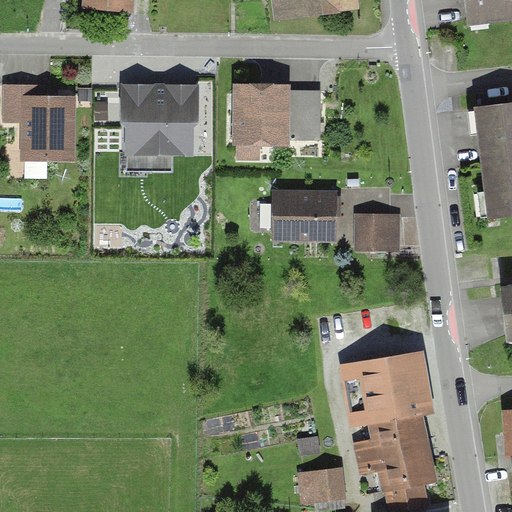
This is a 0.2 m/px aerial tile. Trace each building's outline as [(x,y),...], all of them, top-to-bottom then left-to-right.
[(131,0),(87,0),(87,4),(131,9),(131,0)] [(268,0),(272,28),(337,20),(336,16),(357,13),(355,0),(268,0)] [(511,0),(463,0),(467,30),(489,28),(488,20),(511,17),(511,0)] [(295,78),(230,77),(229,145),(290,145),(290,139),(320,139),(321,86),(295,86),(295,78)] [(72,163),(73,100),(34,100),(34,89),(1,88),(1,126),(19,126),(19,163),(72,163)] [(194,88),(118,89),(119,109),(114,109),(114,132),(119,131),(119,176),(172,175),(171,160),(190,160),(190,127),(195,126),(194,88)] [(471,198),(474,224),(511,218),(511,109),(460,116),(464,139),(471,138),(479,197),(471,198)] [(337,196),(271,194),(269,241),(335,243),(337,196)] [(399,218),(354,216),(352,254),(397,256),(399,218)] [(511,290),(496,293),(503,346),(511,345),(511,290)] [(421,353),(338,366),(348,430),(432,417),(421,353)] [(511,412),(501,414),(507,467),(511,466),(511,412)] [(432,485),(421,421),(366,430),(368,442),(354,445),(359,479),(374,476),(377,495),(393,492),(397,511),(427,507),(424,486),(432,485)] [(318,439),(298,441),(300,460),(320,457),(318,439)] [(342,470),(297,475),(301,507),(346,502),(342,470)]
